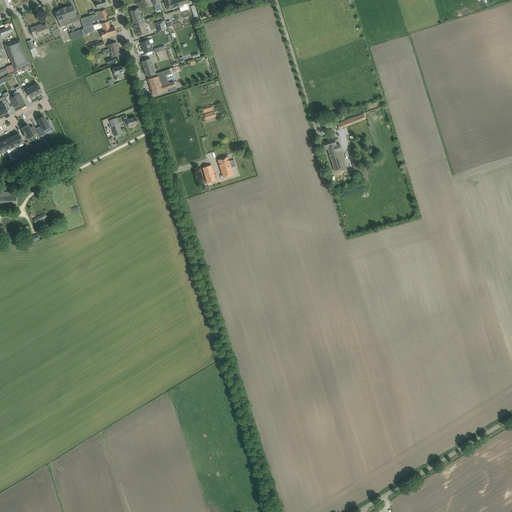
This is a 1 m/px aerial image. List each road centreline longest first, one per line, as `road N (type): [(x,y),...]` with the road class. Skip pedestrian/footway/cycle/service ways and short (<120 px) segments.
road 1 (unclassified): [(274,511),(116,0)]
road 2 (unclassified): [(357,511),(511,418)]
road 3 (unclassified): [(275,0),(317,135)]
